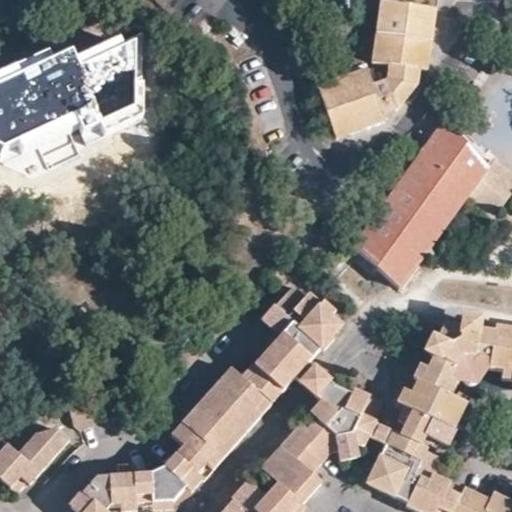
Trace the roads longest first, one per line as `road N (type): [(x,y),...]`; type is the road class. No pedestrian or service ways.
road 1 (residential): [(505,0),(395,150),(352,167),(324,163),(306,147),(284,77),(311,0)]
road 2 (residential): [(44,509),(83,462),(149,444),(250,332)]
